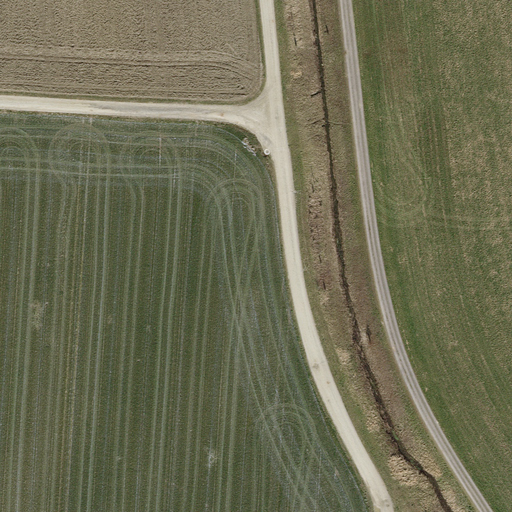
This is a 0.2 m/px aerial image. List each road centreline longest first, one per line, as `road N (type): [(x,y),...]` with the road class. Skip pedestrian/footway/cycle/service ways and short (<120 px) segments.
road 1 (track): [(490,511),(422,413),(394,335),(349,0)]
road 2 (track): [(266,0),(273,115),(305,324),(383,511)]
road 3 (track): [(0,103),(273,115)]
